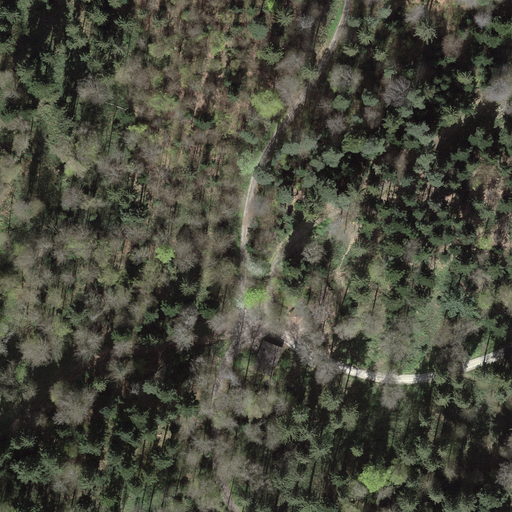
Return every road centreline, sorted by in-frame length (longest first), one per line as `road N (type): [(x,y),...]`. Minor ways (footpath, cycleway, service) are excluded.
road 1 (track): [(347,0),(331,49),(267,146),(250,189),(242,242),(249,330),(229,348),(216,389),(218,467),(237,511)]
road 2 (track): [(249,330),(269,304),(273,271),(290,239),(380,187),(511,87)]
road 3 (track): [(249,330),(101,357),(70,373),(0,434)]
road 4 (track): [(511,348),(435,374),(394,378),(249,330)]
